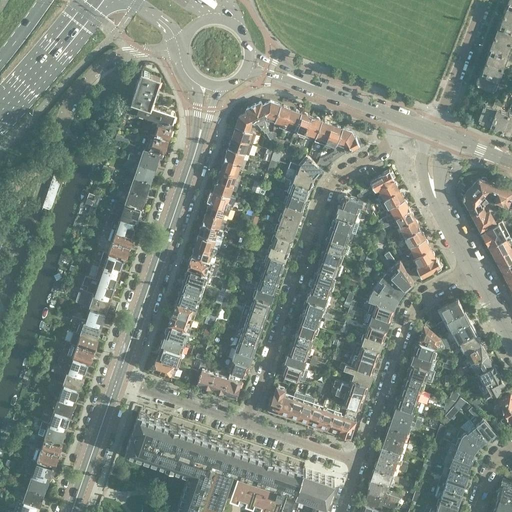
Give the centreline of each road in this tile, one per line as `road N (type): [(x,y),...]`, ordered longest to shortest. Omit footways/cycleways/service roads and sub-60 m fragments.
road 1 (residential): [(434,131),(350,166),(329,187),(247,421)]
road 2 (secondary): [(118,379),(212,86)]
road 3 (residential): [(358,460),(413,302),(468,267)]
road 4 (unclassified): [(45,166),(71,105),(106,65),(147,52),(181,56)]
road 5 (primary): [(0,115),(97,0)]
road 6 (secondary): [(434,131),(297,79)]
road 7 (residential): [(468,267),(428,186),(434,131)]
road 8 (residential): [(434,131),(484,0)]
road 9 (secondary): [(72,511),(118,379)]
road 10 (residential): [(247,421),(118,379)]
